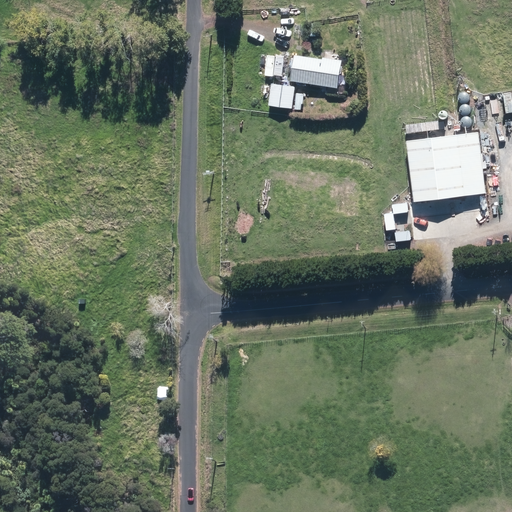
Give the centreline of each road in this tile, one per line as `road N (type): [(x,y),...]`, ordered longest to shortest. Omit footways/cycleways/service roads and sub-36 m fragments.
road 1 (unknown): [(0,272),(100,324),(109,370),(128,377),(142,368),(139,141)]
road 2 (unclassified): [(188,315),(511,288)]
road 3 (unclassified): [(188,315),(194,0)]
road 4 (unclassified): [(186,511),(188,315)]
